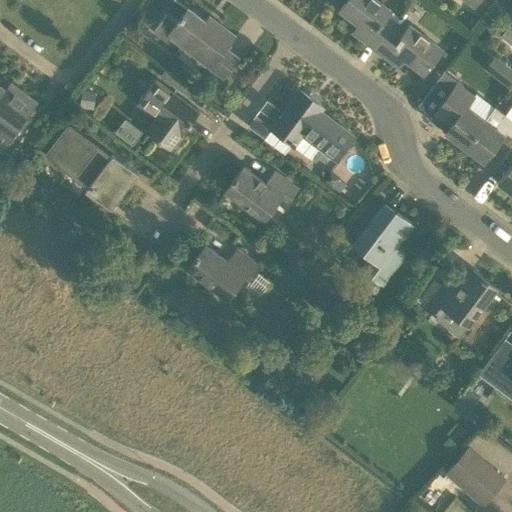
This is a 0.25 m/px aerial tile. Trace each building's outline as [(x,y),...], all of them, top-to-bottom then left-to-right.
[(205,20),(177,0),(175,0),(186,8),(177,21),(166,13),(156,27),(160,30),(157,34),(168,42),(171,38),(224,78),(239,58),(226,48),(236,36),(208,15),(205,20)] [(376,49),(396,23),(386,16),(391,10),(376,0),(346,0),(339,10),(359,24),(353,32),(376,49)] [(511,20),(500,36),(511,44),(511,20)] [(405,30),(396,23),(376,49),(399,67),(405,59),(424,73),(442,49),(409,24),(405,30)] [(511,89),(511,87),(511,68),(495,55),(485,68),(511,89)] [(464,147),(485,120),(466,105),(474,94),(464,86),(466,83),(454,74),(446,85),(452,89),(430,118),(446,130),(445,132),(464,147)] [(174,75),(168,82),(189,97),(194,90),(174,75)] [(181,135),(199,111),(155,79),(137,103),(156,117),(146,131),(170,149),(181,135)] [(4,92),(0,89),(0,148),(1,149),(36,102),(23,92),(21,95),(9,86),(4,92)] [(82,90),(80,107),(95,109),(97,91),(82,90)] [(354,136),(320,110),(323,107),(300,90),(271,128),(294,145),(302,134),(336,159),(354,136)] [(511,143),(511,119),(495,107),(485,120),(464,147),(484,162),(487,158),(496,164),(511,143)] [(110,157),(69,125),(47,154),(88,185),(85,190),(111,210),(112,209),(111,209),(129,185),(130,185),(138,174),(112,154),(110,157)] [(511,193),(511,143),(496,164),(505,171),(497,182),(511,193)] [(265,183),(243,166),(225,191),(263,220),(282,196),(288,201),(298,188),(274,171),(265,183)] [(330,170),(323,180),(333,188),(333,187),(340,179),(341,178),(330,170)] [(387,220),(378,213),(385,204),(384,202),(355,241),(372,254),(362,267),(383,283),(404,254),(394,247),(412,223),(394,211),(387,220)] [(64,213),(52,229),(72,243),(83,228),(64,213)] [(359,218),(351,230),(359,236),(367,224),(359,218)] [(227,261),(205,244),(194,258),(195,259),(188,269),(228,299),(245,276),(250,280),(261,266),(237,248),(227,261)] [(468,326),(497,288),(472,269),(456,290),(444,281),(442,285),(435,280),(420,300),(440,315),(446,308),(468,326)] [(285,279),(282,283),(282,290),(288,294),(294,286),(285,279)] [(511,351),(501,344),(506,338),(511,331),(510,331),(483,367),(483,368),(495,377),(490,383),(511,399),(511,398),(511,358),(511,357),(511,356),(511,351)] [(468,387),(452,408),(471,422),(478,414),(471,409),(480,396),(473,391),(468,387)] [(484,505),(508,478),(470,445),(446,473),(484,505)]
